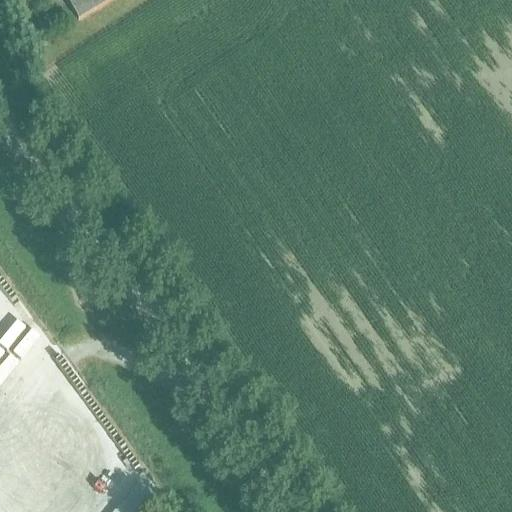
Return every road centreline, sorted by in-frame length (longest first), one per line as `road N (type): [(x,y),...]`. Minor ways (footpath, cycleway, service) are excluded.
road 1 (unclassified): [(283,511),(159,327),(0,131)]
road 2 (unknown): [(200,388),(124,353),(86,350),(63,359),(24,395),(0,432)]
